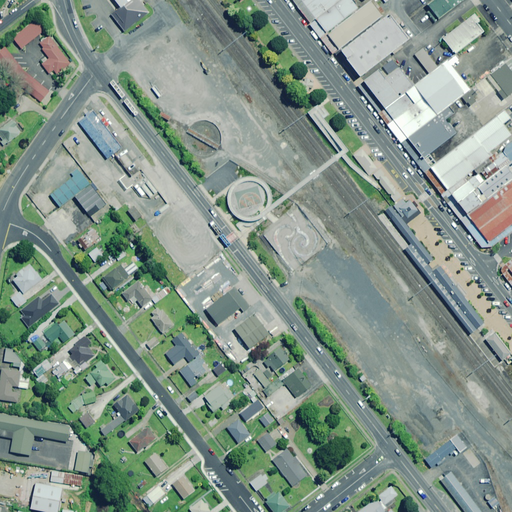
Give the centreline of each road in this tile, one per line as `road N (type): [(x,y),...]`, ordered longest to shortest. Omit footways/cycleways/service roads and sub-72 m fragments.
road 1 (trunk): [(393,451),(97,70)]
road 2 (residential): [(0,222),(49,250),(252,511)]
road 3 (unclassified): [(272,0),(480,267)]
road 4 (residential): [(0,219),(21,174),(97,70)]
